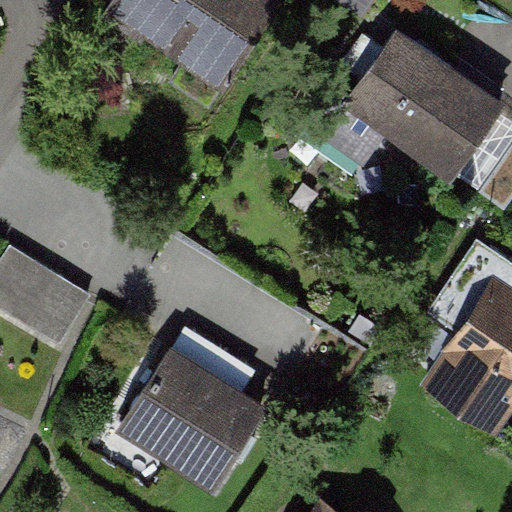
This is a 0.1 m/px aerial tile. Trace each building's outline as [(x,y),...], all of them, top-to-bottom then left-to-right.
[(117,0),(114,4),(189,55),(172,80),(210,105),(281,0),(117,0)] [(501,100),(397,28),(383,48),(365,35),(340,70),(360,83),(351,96),(330,82),(305,118),(365,160),(388,127),(452,171),(501,100)] [(511,199),(511,178),(496,168),(481,191),(506,208),(511,199)] [(511,264),(479,242),(439,301),(473,324),(437,376),(485,408),(499,388),(511,385),(511,264)] [(87,290),(7,243),(0,255),(0,309),(56,343),(87,290)] [(167,344),(118,427),(210,481),(259,398),(167,344)] [(342,511),(312,494),(300,511),(342,511)]
